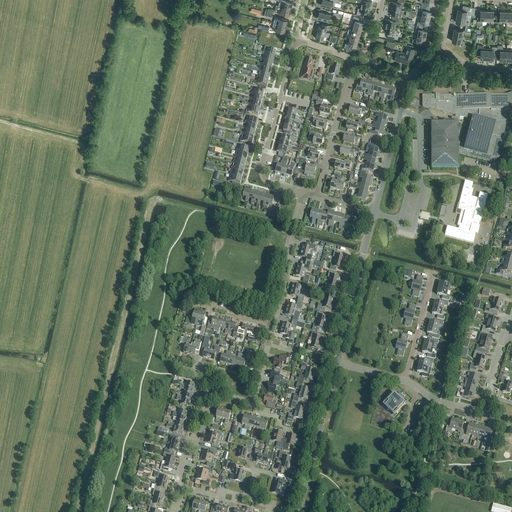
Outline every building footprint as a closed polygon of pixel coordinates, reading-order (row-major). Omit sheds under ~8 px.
[(281,0),(279,0),(279,2),(278,6),(282,7),(291,9),(292,7),(291,7),(292,3),(281,0)] [(403,7),(404,1),(398,0),(397,0),(397,3),(392,2),(391,8),(401,10),(401,7),(403,7)] [(291,9),(282,7),(278,6),(276,5),(274,11),(289,15),(290,11),(291,9)] [(369,13),(370,8),(360,6),(360,9),(358,8),(357,14),(363,15),(364,12),(369,13)] [(426,11),(426,7),(421,6),(419,11),(422,12),(421,16),(430,18),(431,12),(426,11)] [(463,6),(462,10),(458,9),(457,16),(467,18),(468,14),(474,15),(475,8),(463,6)] [(400,13),(401,10),(391,8),(389,13),(395,14),(394,17),(399,19),(400,19),(402,13),(400,13)] [(480,21),(477,21),(477,23),(482,23),(482,21),(486,21),(487,11),(480,11),(480,21)] [(494,11),(487,11),(486,21),(491,22),(491,24),(496,24),(496,22),(493,22),(494,11)] [(506,12),(500,11),(499,22),(496,22),(496,24),(502,24),(502,22),(506,22),(506,12)] [(331,18),(332,15),(329,14),(319,12),(318,18),(327,21),(328,17),(331,18)] [(353,26),(361,29),(363,23),(358,21),(359,18),(354,16),(352,22),(355,22),(353,26)] [(428,24),(430,18),(421,16),(420,20),(418,20),(417,25),(422,27),(423,23),(428,24)] [(457,16),(455,22),(466,24),(465,27),(467,28),(468,22),(466,22),(467,18),(457,16)] [(274,23),(287,26),(287,24),(288,20),(275,17),(274,23)] [(387,19),(385,25),(389,26),(395,27),(396,24),(398,24),(399,19),(394,17),(392,17),(392,20),(387,19)] [(286,29),(287,26),(274,23),(272,29),(284,32),(285,29),(286,29)] [(317,32),(329,35),(329,33),(327,32),(328,28),(329,28),(330,25),(322,23),(322,26),(318,25),(317,28),(318,28),(317,32)] [(389,26),(385,25),(384,31),(389,32),(388,35),(387,34),(387,38),(394,40),(395,36),(396,31),(395,30),(395,27),(389,26)] [(422,30),(422,27),(417,25),(415,31),(418,31),(417,36),(426,37),(427,31),(422,30)] [(360,35),(361,29),(353,26),(352,30),(348,29),(348,31),(360,35)] [(454,28),(453,35),(463,37),(464,33),(466,33),(467,28),(465,27),(465,30),(454,28)] [(358,41),(360,35),(348,31),(347,34),(348,34),(347,38),(350,39),(358,41)] [(328,37),(329,35),(317,32),(315,38),(323,40),(324,36),(328,37)] [(462,43),(461,46),(464,47),(465,41),(463,41),(463,37),(453,35),(452,41),(462,43)] [(424,44),(426,37),(417,36),(416,40),(413,39),(411,44),(418,46),(419,42),(424,44)] [(356,47),(358,41),(350,39),(348,43),(346,42),(344,47),(347,48),(346,51),(350,52),(351,49),(350,49),(351,46),(356,47)] [(393,49),(395,43),(387,41),(385,46),(393,49)] [(487,59),(487,49),(487,48),(483,48),(483,46),(478,45),(476,54),(480,54),(480,59),(487,59)] [(266,56),(274,58),(276,52),(271,51),(272,48),(265,46),(263,53),(258,51),(258,54),(266,56)] [(412,59),(414,51),(415,49),(406,46),(404,53),(401,52),(400,53),(397,51),(396,52),(395,52),(396,51),(393,50),(392,51),(391,51),(389,55),(391,55),(390,56),(394,58),(394,60),(399,62),(399,61),(407,64),(408,61),(410,62),(411,59),(412,59)] [(487,49),(487,59),(493,59),(494,54),(497,54),(497,49),(497,47),(491,47),(491,49),(487,48),(487,49)] [(503,47),(497,47),(497,49),(500,49),(499,60),(506,60),(507,50),(503,49),(503,47)] [(311,69),(313,61),(312,61),(312,59),(307,58),(306,64),(304,63),(300,78),(308,80),(308,79),(311,80),(314,70),(311,69)] [(338,77),(340,67),(333,65),(331,75),(328,74),(326,80),(332,82),(334,76),(338,77)] [(270,76),(271,70),(260,67),(259,69),(251,67),(250,71),(258,73),(262,74),(262,73),(270,76)] [(268,81),(270,76),(262,73),(262,74),(258,73),(257,79),(260,79),(268,81)] [(267,87),(268,81),(260,79),(257,79),(256,82),(254,81),(247,79),(246,83),(249,84),(249,85),(252,86),(253,84),(267,87)] [(365,91),(368,81),(365,81),(365,82),(362,81),(361,85),(357,84),(355,91),(364,94),(365,91)] [(377,93),(379,84),(376,84),(376,85),(373,84),(370,95),(373,96),(373,93),(377,93)] [(254,96),(262,98),(264,92),(261,91),(262,89),(255,87),(254,89),(256,90),(255,93),(251,92),(251,95),(254,96)] [(388,96),(390,87),(388,87),(387,88),(384,87),(381,100),(380,102),(383,103),(385,96),(388,96)] [(473,93),(471,92),(469,92),(467,92),(465,93),(466,93),(468,92),(469,92),(469,95),(456,95),(454,95),(441,95),(436,94),(436,95),(422,95),(422,107),(420,105),(420,106),(455,116),(453,124),(431,124),(431,169),(459,168),(459,154),(492,163),(493,160),(497,161),(500,148),(503,149),(505,141),(502,140),(507,124),(505,124),(506,121),(507,121),(509,116),(509,114),(510,112),(507,112),(507,110),(510,110),(511,103),(511,93),(507,95),(473,95),(473,93)] [(330,116),(331,109),(321,107),(322,103),(317,101),(316,105),(318,106),(317,109),(320,110),(320,113),(320,114),(320,116),(328,118),(328,116),(330,116)] [(258,116),(259,110),(251,107),(251,108),(250,111),(247,110),(246,113),(250,114),(258,116)] [(350,108),(349,114),(358,116),(360,117),(361,111),(360,111),(360,110),(359,110),(350,108)] [(378,121),(387,123),(388,121),(386,120),(387,117),(376,114),(376,117),(379,118),(378,121)] [(295,120),(296,118),(286,115),(285,118),(287,118),(286,121),(299,124),(300,122),(295,120)] [(248,125),(256,127),(258,121),(247,118),(246,121),(245,121),(245,124),(248,125)] [(318,121),(314,120),(313,123),(317,124),(316,128),(326,130),(328,123),(318,121)] [(356,132),(358,125),(348,123),(346,129),(356,132)] [(292,131),(293,128),(283,126),(282,128),(284,128),(283,131),(296,135),(297,132),(292,131)] [(383,132),(384,129),(373,126),(373,128),(376,129),(375,132),(370,131),(369,134),(377,136),(378,133),(384,135),(385,132),(383,132)] [(322,146),(323,139),(315,137),(316,135),(310,133),(308,139),(314,140),(313,144),(322,146)] [(361,140),(362,136),(357,135),(356,138),(345,135),(344,140),(344,142),(353,145),(354,141),(357,142),(358,139),(361,140)] [(252,145),(253,138),(245,136),(245,137),(243,136),(242,139),(241,139),(240,141),(240,144),(243,145),(243,142),(252,145)] [(288,147),(289,144),(279,141),(278,143),(280,144),(279,147),(292,150),(293,148),(288,147)] [(377,149),(378,146),(368,144),(367,149),(370,150),(369,153),(379,156),(379,153),(378,153),(379,150),(377,149)] [(239,153),(248,155),(249,149),(241,147),(240,150),(236,149),(236,152),(237,152),(239,153)] [(318,160),(319,155),(316,154),(317,150),(309,148),(308,154),(311,155),(309,159),(314,161),(314,159),(318,160)] [(353,152),(351,151),(341,148),(340,154),(349,156),(350,155),(353,155),(353,153),(358,154),(359,150),(354,148),(353,152)] [(246,161),(248,155),(239,153),(237,152),(236,156),(235,155),(234,158),(235,158),(238,159),(246,161)] [(238,159),(235,158),(235,161),(233,161),(233,164),(234,164),(236,165),(245,167),(246,161),(238,159)] [(375,164),(376,161),(365,158),(364,161),(367,162),(367,165),(376,167),(376,165),(375,164)] [(300,161),(298,169),(302,170),(302,169),(305,170),(305,172),(304,175),(313,177),(313,174),(314,175),(316,168),(307,165),(306,164),(305,163),(306,160),(300,159),(300,161)] [(274,168),(273,172),(275,173),(275,175),(277,175),(278,174),(281,175),(285,162),(282,161),(281,166),(278,165),(275,164),(274,168)] [(353,164),(351,164),(351,163),(345,161),(344,164),(336,162),(334,169),(343,171),(344,167),(349,169),(350,167),(353,167),(353,164)] [(236,165),(234,164),(233,167),(232,167),(231,170),(232,170),(235,170),(243,172),(245,167),(236,165)] [(288,168),(286,178),(288,178),(288,177),(291,178),(295,165),(293,164),(291,169),(288,168)] [(375,170),(376,167),(367,165),(366,168),(362,167),(361,172),(368,174),(369,171),(373,172),(374,169),(375,170)] [(235,170),(235,171),(232,170),(231,173),(230,173),(230,175),(231,176),(233,176),(241,178),(243,172),(235,170)] [(362,182),(371,184),(372,182),(370,182),(371,178),(368,177),(369,175),(361,173),(360,178),(363,179),(362,182)] [(240,184),(241,178),(233,176),(231,176),(230,179),(229,179),(228,181),(232,182),(231,184),(238,186),(238,184),(240,184)] [(336,191),(339,179),(337,178),(337,180),(333,179),(332,183),(329,183),(328,186),(331,187),(330,190),(332,191),(333,190),(336,191)] [(339,179),(336,191),(340,192),(342,193),(345,185),(340,183),(341,180),(339,179)] [(473,184),(465,181),(458,210),(461,211),(457,226),(459,227),(458,230),(447,227),(445,237),(473,244),(476,234),(477,234),(480,227),(479,226),(480,222),(481,222),(488,196),(480,194),(478,199),(471,197),(473,190),(471,189),(473,184)] [(368,193),(368,190),(357,187),(357,189),(360,190),(359,193),(368,196),(369,193),(368,193)] [(249,199),(251,191),(245,189),(243,197),(246,198),(245,201),(248,202),(249,199)] [(254,200),(257,192),(251,191),(249,199),(252,200),(251,203),(254,204),(255,200),(254,200)] [(260,202),(262,194),(257,192),(254,200),(255,200),(258,201),(257,205),(256,208),(259,208),(260,206),(259,205),(260,202)] [(265,207),(268,195),(262,194),(260,202),(264,203),(263,206),(265,207)] [(268,195),(265,207),(264,213),(266,214),(269,204),(272,205),(274,197),(272,196),(268,195)] [(277,217),(280,206),(278,205),(277,208),(274,207),(272,215),(277,217)] [(328,213),(326,212),(326,214),(323,213),(319,226),(322,227),(323,222),(326,223),(327,221),(326,221),(328,213)] [(337,223),(339,214),(337,213),(337,215),(334,214),(330,227),(333,227),(334,223),(337,223)] [(347,226),(350,216),(348,216),(347,217),(344,217),(341,230),(343,230),(345,225),(347,226)] [(350,216),(347,226),(350,227),(349,232),(355,233),(355,231),(356,231),(358,222),(355,221),(355,219),(352,218),(352,217),(350,216)] [(302,251),(310,254),(312,254),(313,252),(316,252),(318,247),(307,244),(306,247),(303,246),(302,251)] [(309,256),(310,254),(302,251),(300,257),(307,259),(306,263),(313,265),(315,258),(309,256)] [(342,254),(334,251),(333,257),(335,258),(334,261),(343,263),(345,257),(342,256),(342,254)] [(511,268),(511,261),(506,260),(502,259),(501,265),(504,266),(511,268)] [(342,269),(343,263),(334,261),(334,264),(331,264),(330,269),(336,271),(336,268),(342,269)] [(311,272),(313,265),(306,263),(305,267),(298,265),(297,271),(305,273),(306,270),(311,272)] [(511,274),(511,270),(511,268),(504,266),(504,269),(500,269),(499,271),(497,270),(496,274),(502,276),(503,272),(511,274)] [(304,276),(305,273),(297,271),(295,276),(303,278),(302,283),(308,284),(310,277),(304,276)] [(329,281),(338,284),(339,278),(334,276),(335,273),(329,272),(328,277),(330,278),(329,281)] [(418,298),(424,277),(417,276),(416,281),(413,281),(410,290),(413,291),(412,296),(418,298)] [(336,290),(338,284),(329,281),(328,285),(326,284),(324,290),(330,291),(331,288),(336,290)] [(439,289),(448,291),(449,287),(454,288),(455,283),(446,281),(446,284),(441,283),(441,282),(440,282),(439,289)] [(306,291),(308,284),(302,283),(301,287),(293,285),(292,290),(300,292),(301,290),(306,291)] [(488,298),(490,290),(483,288),(481,296),(488,298)] [(446,297),(448,291),(439,289),(437,295),(442,296),(442,299),(449,301),(450,298),(446,297)] [(299,295),(300,292),(292,290),(290,296),(298,298),(297,302),(303,303),(305,296),(299,295)] [(324,302),(333,304),(334,298),(329,297),(330,294),(324,292),(322,298),(325,298),(324,302)] [(492,304),(502,307),(504,301),(491,298),(491,301),(493,302),(492,304)] [(434,308),(443,311),(444,305),(448,306),(449,302),(441,301),(441,304),(436,302),(435,302),(434,308)] [(301,310),(303,303),(297,302),(296,306),(288,304),(287,310),(295,312),(296,309),(301,310)] [(331,310),(333,304),(324,302),(323,305),(318,304),(317,309),(319,310),(325,312),(326,309),(331,310)] [(500,313),(502,307),(492,304),(492,307),(487,306),(486,306),(485,312),(493,314),(494,311),(500,313)] [(411,327),(416,306),(410,305),(408,311),(405,310),(403,319),(406,320),(404,325),(411,327)] [(441,316),(443,311),(434,308),(432,315),(432,314),(437,316),(437,319),(444,320),(445,317),(441,316)] [(302,314),(295,312),(287,310),(285,315),(293,317),(292,321),(298,323),(300,314),(302,314)] [(197,326),(200,312),(195,311),(193,319),(190,319),(188,324),(197,326)] [(200,312),(197,326),(202,328),(200,336),(203,337),(206,327),(202,326),(205,314),(200,312)] [(317,322),(326,324),(327,318),(322,317),(323,314),(317,312),(316,318),(318,318),(317,322)] [(488,324),(496,326),(498,320),(492,318),(493,316),(487,314),(485,319),(489,320),(488,324)] [(216,332),(219,319),(213,317),(212,322),(209,322),(208,328),(211,329),(211,326),(214,327),(213,331),(216,332)] [(223,329),(225,321),(219,319),(216,332),(219,332),(220,328),(223,329)] [(429,328),(438,330),(439,324),(443,325),(444,322),(436,320),(436,323),(431,322),(431,321),(430,321),(429,328)] [(228,335),(231,322),(225,321),(223,329),(226,330),(225,334),(228,335)] [(305,325),(298,323),(292,321),(291,326),(283,324),(282,329),(290,331),(291,328),(296,330),(297,328),(304,329),(305,325)] [(237,338),(239,329),(236,328),(237,324),(231,322),(228,335),(230,336),(231,334),(234,335),(233,337),(237,338)] [(324,330),(326,324),(317,322),(316,325),(314,324),(312,330),(318,332),(319,329),(324,330)] [(495,332),(496,326),(488,324),(487,327),(483,326),(482,331),(488,333),(488,330),(495,332)] [(247,335),(249,327),(243,325),(242,330),(239,329),(237,338),(242,340),(244,334),(247,335)] [(249,327),(247,335),(246,338),(248,339),(248,341),(256,343),(258,338),(255,337),(256,334),(253,333),(254,328),(249,327)] [(436,336),(438,330),(429,328),(427,334),(432,335),(432,338),(439,340),(440,336),(436,336)] [(289,334),(290,331),(282,329),(280,334),(285,336),(284,339),(288,340),(287,342),(293,343),(295,335),(289,334)] [(312,342),(320,344),(322,338),(317,337),(318,334),(312,332),(310,338),(313,339),(312,342)] [(481,343),(491,345),(493,339),(486,337),(487,335),(480,333),(479,338),(482,339),(481,343)] [(403,357),(408,336),(402,335),(400,340),(398,340),(395,349),(398,350),(397,355),(403,357)] [(202,350),(205,351),(203,358),(208,359),(211,351),(208,350),(209,345),(208,345),(210,339),(205,337),(202,350)] [(189,354),(192,343),(189,342),(190,340),(181,338),(180,343),(186,345),(184,353),(189,354)] [(425,340),(424,347),(433,349),(436,350),(438,345),(439,341),(431,339),(431,342),(426,341),(426,340),(425,340)] [(195,343),(192,343),(189,354),(195,356),(196,352),(199,352),(201,343),(195,341),(195,343)] [(319,350),(320,344),(312,342),(311,345),(309,345),(307,350),(314,352),(315,349),(319,350)] [(481,343),(480,346),(477,345),(475,351),(481,353),(482,350),(489,351),(491,345),(481,343)] [(211,351),(208,359),(214,361),(216,354),(219,354),(221,348),(215,347),(214,351),(211,351)] [(424,347),(422,353),(427,354),(427,357),(435,359),(436,355),(432,354),(433,349),(424,347)] [(232,366),(234,358),(235,355),(231,355),(232,351),(230,350),(229,352),(226,365),(232,366)] [(226,365),(229,352),(227,351),(226,351),(225,356),(222,355),(220,363),(226,365)] [(476,362),(485,365),(487,359),(480,357),(481,354),(475,352),(473,358),(477,359),(476,362)] [(238,368),(241,355),(238,354),(237,359),(234,358),(232,366),(238,368)] [(241,355),(238,368),(244,369),(246,361),(242,360),(244,356),(241,355)] [(286,365),(287,359),(281,357),(281,360),(275,359),(273,365),(277,366),(276,368),(281,370),(282,364),(286,365)] [(419,366),(431,370),(433,364),(434,361),(426,359),(426,362),(421,360),(420,360),(419,366)] [(484,370),(485,365),(476,362),(475,365),(471,364),(470,370),(476,371),(477,368),(484,370)] [(305,374),(314,376),(315,371),(307,368),(308,365),(302,364),(301,370),(306,371),(305,374)] [(429,378),(431,370),(419,366),(417,373),(417,372),(422,374),(422,377),(429,378)] [(272,381),(281,384),(283,377),(279,376),(280,374),(272,372),(270,379),(273,379),(272,381)] [(468,379),(478,382),(480,376),(468,373),(467,376),(469,376),(468,379)] [(312,381),(314,376),(305,374),(305,377),(299,375),(298,382),(303,384),(304,379),(312,381)] [(511,388),(511,383),(506,382),(507,378),(503,377),(501,384),(505,385),(502,392),(509,394),(511,388)] [(476,388),(478,382),(468,379),(467,382),(466,382),(465,385),(476,388)] [(279,390),(281,384),(272,381),(272,383),(269,382),(267,390),(269,391),(268,392),(275,394),(276,389),(279,390)] [(180,387),(194,390),(195,384),(186,382),(185,385),(181,384),(180,387)] [(302,388),(303,384),(298,382),(296,389),(301,391),(300,393),(309,395),(310,390),(302,388)] [(475,394),(476,388),(465,385),(464,387),(466,388),(465,391),(475,394)] [(192,396),(194,390),(180,387),(179,389),(184,390),(183,393),(192,396)] [(473,400),(475,394),(465,391),(464,394),(462,393),(461,396),(473,400)] [(307,401),(309,395),(300,393),(300,396),(294,394),(292,401),(298,403),(299,399),(307,401)] [(396,414),(405,404),(394,393),(385,403),(387,404),(385,407),(392,414),(394,412),(396,413),(396,414)] [(275,409),(276,403),(276,401),(273,401),(274,398),(265,395),(263,403),(267,404),(266,407),(275,409)] [(190,407),(191,401),(177,398),(176,400),(181,401),(180,404),(190,407)] [(297,407),(298,403),(292,401),(291,408),(296,410),(295,413),(304,415),(305,409),(297,407)] [(173,415),(187,418),(188,413),(179,410),(178,413),(173,412),(173,415)] [(222,419),(225,411),(222,410),(222,411),(218,410),(216,418),(215,421),(218,422),(219,418),(222,419)] [(225,411),(222,419),(225,420),(224,424),(227,425),(228,421),(229,421),(231,413),(227,412),(225,411)] [(304,415),(295,413),(292,412),(292,414),(289,414),(288,420),(293,421),(294,418),(302,420),(304,415)] [(185,424),(187,418),(173,415),(172,417),(177,418),(176,421),(185,424)] [(247,431),(250,418),(244,416),(242,425),(245,425),(244,430),(247,431)] [(254,428),(256,420),(250,418),(247,431),(249,431),(250,427),(254,428)] [(455,430),(458,420),(452,419),(450,427),(447,426),(445,432),(451,434),(452,431),(452,429),(455,430)] [(458,420),(455,430),(458,431),(458,433),(461,434),(464,422),(458,420)] [(262,421),(258,434),(261,435),(262,430),(265,431),(268,423),(262,421)] [(472,435),(475,425),(469,423),(466,435),(469,436),(469,434),(472,435)] [(182,435),(184,429),(170,426),(167,425),(166,427),(174,429),(173,433),(182,435)] [(478,438),(481,427),(475,425),(472,435),(475,436),(475,438),(478,438)] [(484,438),(487,428),(481,427),(478,438),(480,439),(481,437),(484,438)] [(487,428),(484,438),(487,439),(486,441),(489,442),(493,430),(487,428)] [(283,433),(275,431),(273,441),(277,442),(276,447),(282,449),(282,447),(284,441),(284,439),(282,438),(283,433)] [(207,438),(219,441),(221,436),(222,437),(223,433),(215,432),(215,434),(208,433),(207,438)] [(284,441),(282,447),(282,449),(288,451),(289,445),(293,446),(294,443),(297,444),(298,443),(299,440),(298,439),(295,438),(296,437),(289,435),(288,440),(284,439),(284,441)] [(171,436),(168,445),(170,445),(179,447),(181,442),(178,441),(179,438),(171,436)] [(218,446),(219,441),(207,438),(206,443),(212,444),(211,447),(219,449),(219,446),(218,446)] [(179,447),(170,445),(168,445),(167,449),(165,450),(164,453),(174,455),(175,452),(178,453),(179,447)] [(251,453),(252,448),(246,446),(245,449),(240,448),(238,457),(245,459),(247,452),(251,453)] [(262,464),(264,455),(260,454),(262,450),(256,449),(255,454),(258,455),(256,462),(262,464)] [(202,456),(212,458),(212,456),(215,457),(216,455),(217,455),(218,452),(211,450),(210,453),(204,451),(202,456)] [(264,455),(262,464),(267,465),(268,460),(272,460),(273,454),(268,453),(267,451),(265,450),(264,455)] [(282,462),(290,464),(292,459),(285,457),(286,454),(280,452),(279,458),(283,459),(282,462)] [(173,458),(174,455),(164,453),(163,456),(167,459),(166,462),(175,465),(176,459),(173,458)] [(211,461),(212,458),(202,456),(201,461),(207,463),(206,466),(214,468),(215,464),(213,464),(214,462),(211,461)] [(166,462),(163,461),(160,470),(170,473),(173,470),(175,465),(166,462)] [(290,464),(282,462),(277,461),(276,464),(277,464),(276,469),(281,471),(282,468),(289,470),(290,464)] [(198,474),(207,477),(208,472),(212,473),(213,470),(206,468),(205,471),(199,469),(198,474)] [(243,478),(245,473),(233,469),(233,471),(236,472),(235,476),(243,478)] [(159,482),(168,484),(169,479),(163,477),(164,474),(158,473),(157,479),(159,479),(159,482)] [(206,480),(207,477),(198,474),(196,479),(202,481),(202,484),(209,486),(210,481),(206,480)] [(235,476),(232,475),(231,475),(229,480),(242,483),(243,478),(235,476)] [(286,485),(287,481),(280,480),(279,483),(275,482),(272,493),(280,495),(282,484),(286,485)] [(166,490),(168,484),(159,482),(158,485),(155,484),(154,490),(159,491),(160,488),(166,490)] [(159,494),(159,491),(154,490),(153,495),(155,496),(154,499),(164,501),(165,496),(159,494)] [(162,507),(164,501),(154,499),(154,502),(151,501),(150,503),(148,503),(147,506),(149,507),(155,508),(156,505),(162,507)] [(199,511),(201,503),(198,502),(198,503),(194,502),(192,509),(193,509),(191,511),(195,511),(196,510),(199,511)] [(201,503),(199,511),(198,511),(205,511),(207,505),(203,504),(204,503),(201,503)]
